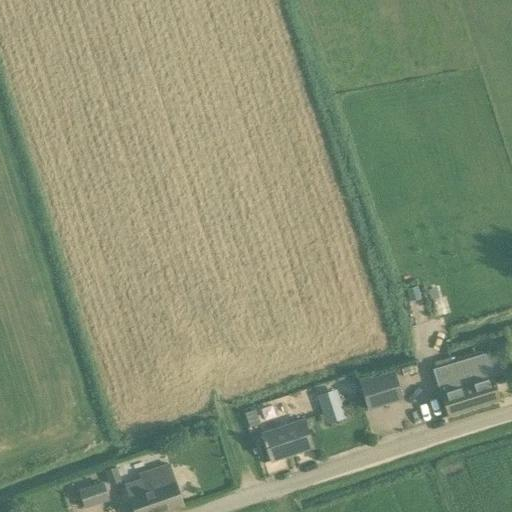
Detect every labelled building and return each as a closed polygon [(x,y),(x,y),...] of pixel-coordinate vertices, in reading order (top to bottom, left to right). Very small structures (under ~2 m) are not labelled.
[(420,298),(416,287),(406,290),(410,301),(420,298)] [(448,416),(498,400),(484,354),(433,370),(448,416)] [(402,399),(394,372),(360,383),(368,410),(402,399)] [(327,422),(344,416),(335,390),(318,395),(327,422)] [(262,434),(271,461),(312,447),(303,421),(262,434)] [(169,465),(149,471),(151,477),(126,485),(134,511),(164,511),(182,506),(169,465)] [(102,482),(78,491),(84,509),(109,501),(102,482)]
